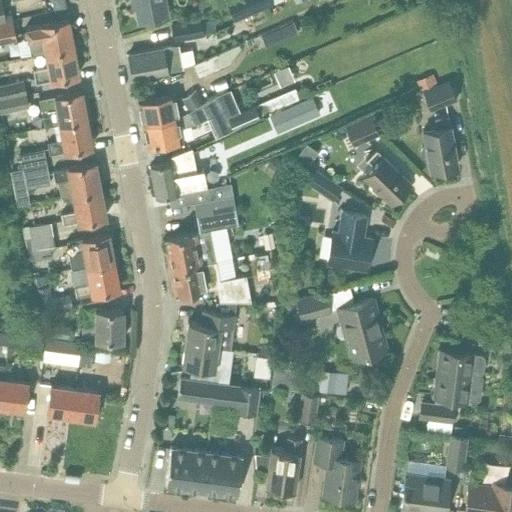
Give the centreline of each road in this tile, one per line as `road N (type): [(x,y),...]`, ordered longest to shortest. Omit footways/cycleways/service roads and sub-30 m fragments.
road 1 (residential): [(123,498),(149,356),(147,261),(96,0)]
road 2 (residential): [(377,511),(393,408),(432,309)]
road 3 (residential): [(123,498),(0,480)]
